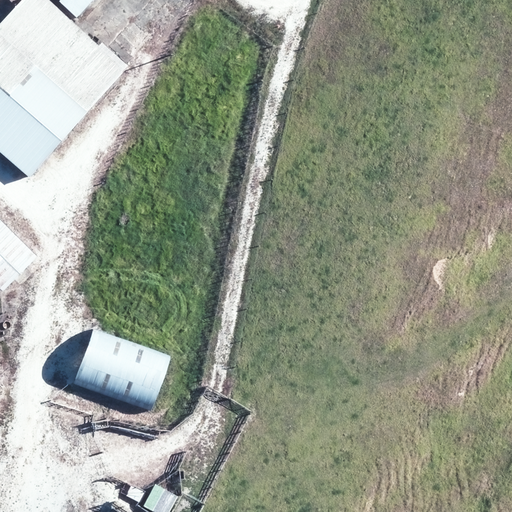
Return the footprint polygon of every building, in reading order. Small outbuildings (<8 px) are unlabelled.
[(93,0),(57,0),(55,2),(73,20),(93,0)] [(0,160),(26,184),(57,150),(85,118),(59,95),(97,53),(53,13),(18,53),(34,67),(5,99),(0,94),(0,160)] [(101,60),(76,87),(96,105),(121,77),(101,60)] [(0,214),(0,294),(2,296),(41,257),(0,214)] [(153,487),(139,510),(143,511),(170,511),(177,502),(153,487)]
